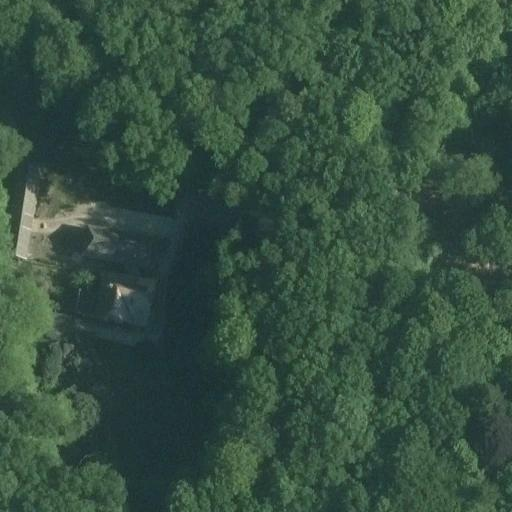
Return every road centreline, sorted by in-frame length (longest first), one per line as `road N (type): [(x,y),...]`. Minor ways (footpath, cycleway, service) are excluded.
road 1 (track): [(221,511),(154,345),(159,287),(177,227),(252,206),(399,144)]
road 2 (tertiary): [(340,511),(370,376),(422,0)]
road 3 (track): [(401,128),(173,10),(172,0)]
